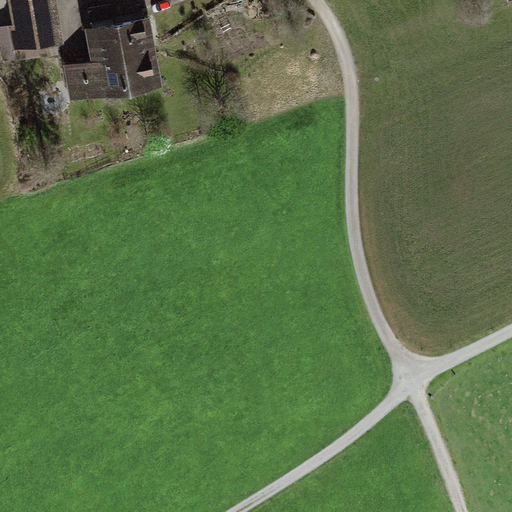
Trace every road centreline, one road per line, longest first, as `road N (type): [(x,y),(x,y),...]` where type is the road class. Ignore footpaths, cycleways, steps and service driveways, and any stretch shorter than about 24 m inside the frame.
road 1 (track): [(461,511),(365,282),(353,223),(349,65),(312,0)]
road 2 (track): [(235,511),(431,370),(511,331)]
